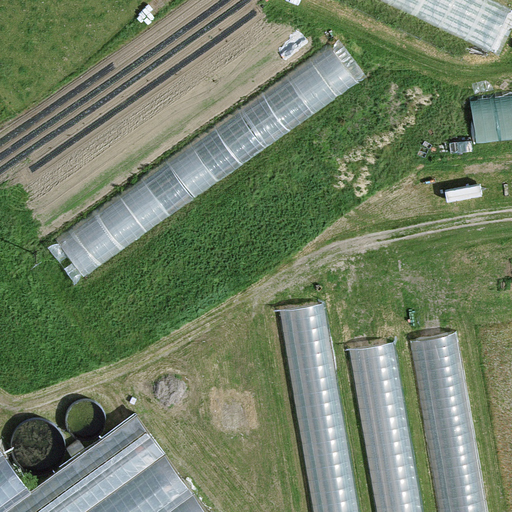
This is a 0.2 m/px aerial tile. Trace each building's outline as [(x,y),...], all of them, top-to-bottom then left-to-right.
[(389,0),(501,47),(511,20),(511,7),(499,2),(500,0),(389,0)] [(264,11),(10,176),(25,197),(279,32),(264,11)] [(40,230),(318,49),(302,24),(139,130),(137,128),(122,138),(125,143),(109,153),(107,150),(84,165),(89,172),(27,212),(40,230)] [(343,38),(51,225),(78,268),(370,81),(343,38)] [(511,91),(472,94),(475,138),(511,135),(511,91)] [(511,138),(474,142),(476,164),(511,160),(511,138)] [(511,163),(462,165),(462,180),(511,178),(511,163)] [(353,486),(325,302),(282,309),(311,492),(353,486)] [(427,511),(422,450),(401,452),(390,342),(355,345),(369,485),(389,483),(391,511),(427,511)] [(0,466),(0,511),(200,511),(135,421),(25,501),(0,466)]
